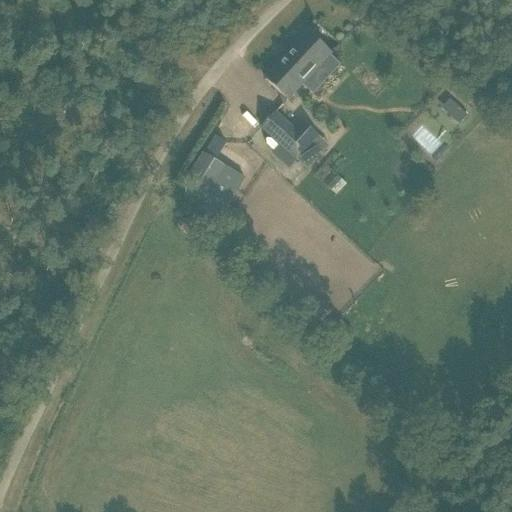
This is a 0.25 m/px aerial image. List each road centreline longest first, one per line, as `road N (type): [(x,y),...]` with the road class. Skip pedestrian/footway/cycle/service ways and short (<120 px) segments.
road 1 (unclassified): [(7,502),(194,117),(299,0)]
road 2 (track): [(0,4),(192,54),(229,74)]
